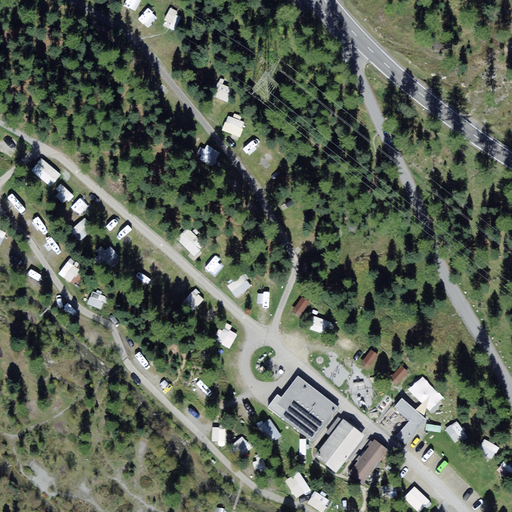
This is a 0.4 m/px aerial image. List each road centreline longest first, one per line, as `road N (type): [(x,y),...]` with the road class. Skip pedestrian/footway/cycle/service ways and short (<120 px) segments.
road 1 (unclassified): [(355,34),(359,77),(448,281),(511,390)]
road 2 (primary): [(511,160),(355,34)]
